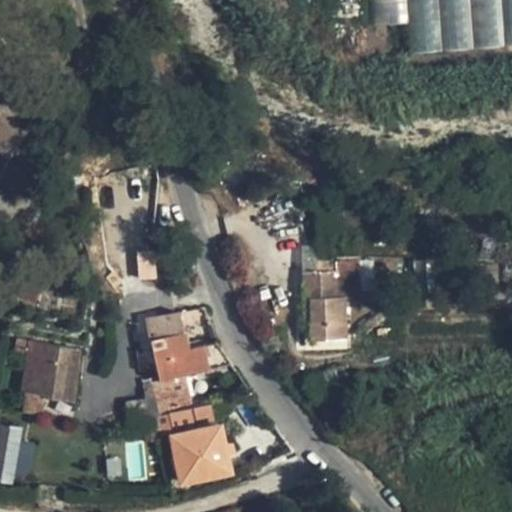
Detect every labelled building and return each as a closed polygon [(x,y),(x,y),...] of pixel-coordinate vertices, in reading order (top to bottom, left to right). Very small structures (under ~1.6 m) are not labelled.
[(369,0),(369,28),(407,28),(407,11),(428,11),(427,0),(369,0)] [(136,254),(139,280),(156,278),(153,252),(136,254)] [(312,339),(348,338),(347,295),(339,296),(338,269),(303,270),(304,297),(311,297),(311,326),(312,339)] [(147,318),(167,410),(192,405),(185,374),(233,363),(218,341),(187,347),(181,323),(200,319),(198,308),(147,318)] [(27,352),(21,391),(26,392),(47,395),(74,400),(82,349),(17,338),(15,350),(27,352)] [(150,384),(141,385),(125,388),(132,433),(159,429),(150,384)] [(26,392),(23,409),(44,413),(47,395),(26,392)] [(167,410),(172,434),(183,482),(232,471),(221,419),(238,415),(233,396),(192,405),(167,410)] [(0,479),(3,480),(10,444),(0,442),(0,479)] [(18,444),(20,463),(34,462),(32,443),(18,444)]
